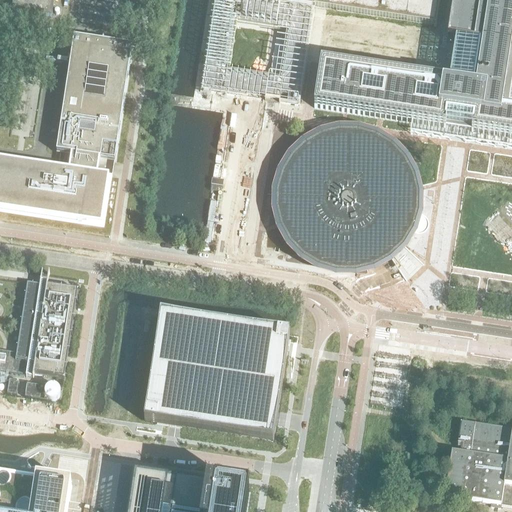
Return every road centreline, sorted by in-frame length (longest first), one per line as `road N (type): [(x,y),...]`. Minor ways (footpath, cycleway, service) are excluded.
road 1 (unclassified): [(70,423),(111,445),(295,472)]
road 2 (unclassified): [(301,296),(94,264)]
road 3 (tertiary): [(511,353),(343,328)]
road 4 (unclassified): [(70,423),(94,264)]
road 5 (tertiary): [(326,476),(343,328)]
road 6 (tertiary): [(321,330),(295,472)]
